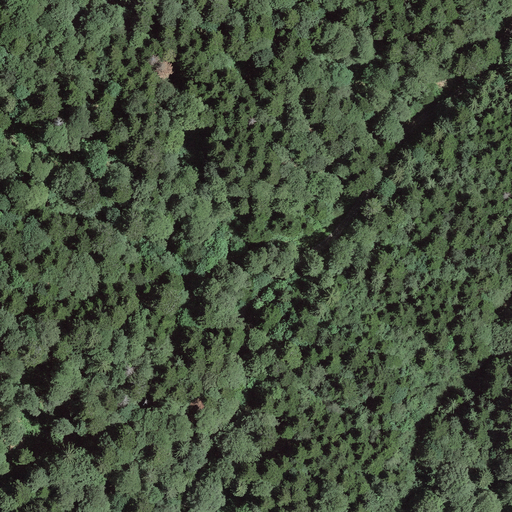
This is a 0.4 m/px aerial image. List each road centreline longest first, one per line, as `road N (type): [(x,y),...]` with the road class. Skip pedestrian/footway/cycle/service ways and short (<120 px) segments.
road 1 (track): [(342,225),(246,303),(238,398),(194,471),(184,511)]
road 2 (track): [(342,225),(401,138),(456,94),(511,27)]
road 3 (track): [(401,511),(414,435),(427,409),(489,360),(511,298)]
